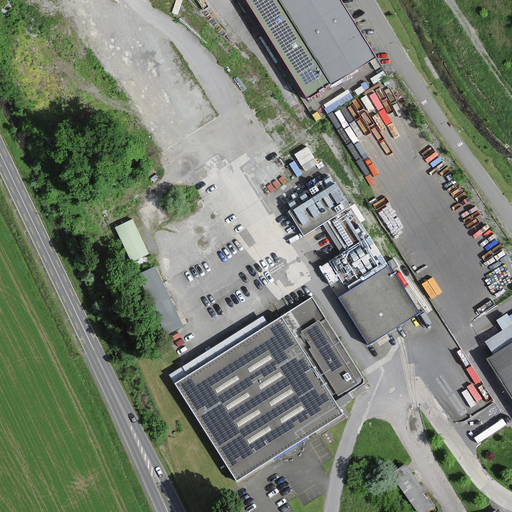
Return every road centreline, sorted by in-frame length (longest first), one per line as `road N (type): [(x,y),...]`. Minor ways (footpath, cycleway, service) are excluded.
road 1 (primary): [(0,153),(171,511)]
road 2 (unknown): [(397,159),(426,221),(437,276),(499,402),(498,414),(456,447)]
road 3 (unclassified): [(455,511),(382,393),(352,426),(329,511)]
road 4 (unclassified): [(511,213),(364,0)]
road 5 (unknown): [(303,255),(230,293),(185,295),(170,257),(220,217)]
